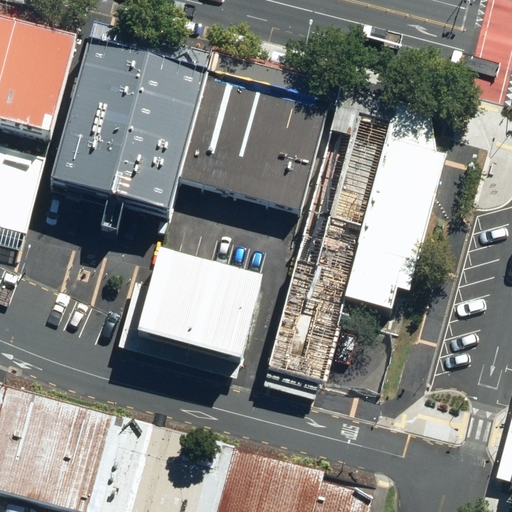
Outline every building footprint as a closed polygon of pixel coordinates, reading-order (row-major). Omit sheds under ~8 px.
[(0,30),(0,83),(12,33),(0,30)] [(12,33),(0,83),(0,132),(19,137),(42,40),(12,33)] [(169,222),(206,78),(211,62),(92,33),(51,191),(169,222)] [(42,40),(19,137),(50,144),(76,48),(42,40)] [(296,56),(271,49),(268,58),(293,65),(296,56)] [(301,215),(330,110),(206,78),(178,186),(301,215)] [(409,298),(446,159),(436,157),(431,134),(391,125),(344,307),(392,318),(397,295),(409,298)] [(0,231),(26,238),(45,165),(0,153),(0,231)] [(138,338),(242,368),(263,286),(159,259),(138,338)] [(370,511),(374,497),(321,483),(324,474),(0,388),(0,496),(60,511),(370,511)]
